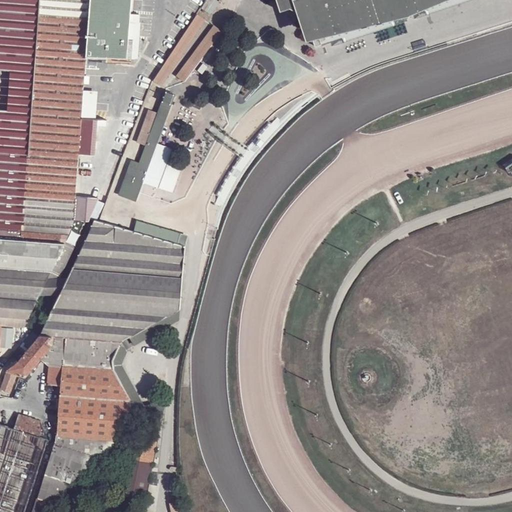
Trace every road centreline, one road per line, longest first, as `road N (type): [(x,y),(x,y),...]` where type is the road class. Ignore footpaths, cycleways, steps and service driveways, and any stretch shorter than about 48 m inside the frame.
road 1 (unknown): [(511,191),(384,239),(343,289),(326,359),(345,432),(390,480),(440,500),(511,497)]
road 2 (unknown): [(328,93),(306,82),(270,103),(227,150),(203,190),(184,325)]
road 3 (unknown): [(238,134),(234,88),(248,56),(273,55),(306,82)]
